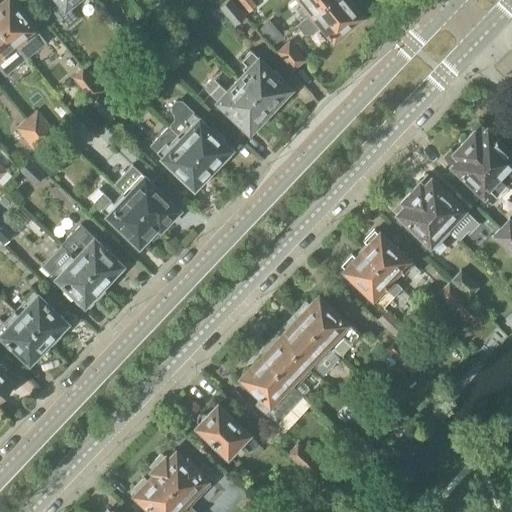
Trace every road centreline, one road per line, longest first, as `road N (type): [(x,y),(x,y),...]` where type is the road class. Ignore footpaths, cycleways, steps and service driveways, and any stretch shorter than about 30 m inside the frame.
road 1 (tertiary): [(28,511),(255,283),(479,38)]
road 2 (tertiary): [(448,1),(0,474)]
